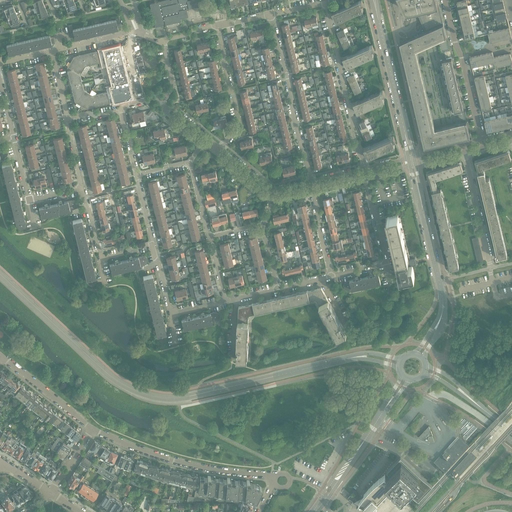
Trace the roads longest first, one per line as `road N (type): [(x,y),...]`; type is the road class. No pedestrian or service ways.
road 1 (secondary): [(0,274),(111,377),(157,397),(356,357)]
road 2 (residential): [(275,479),(170,460),(92,429)]
road 3 (residential): [(311,181),(270,14)]
road 4 (residential): [(363,169),(325,2)]
road 5 (residential): [(480,140),(444,0)]
road 6 (residential): [(221,149),(239,118),(217,25)]
road 7 (tertiary): [(377,15),(404,134)]
